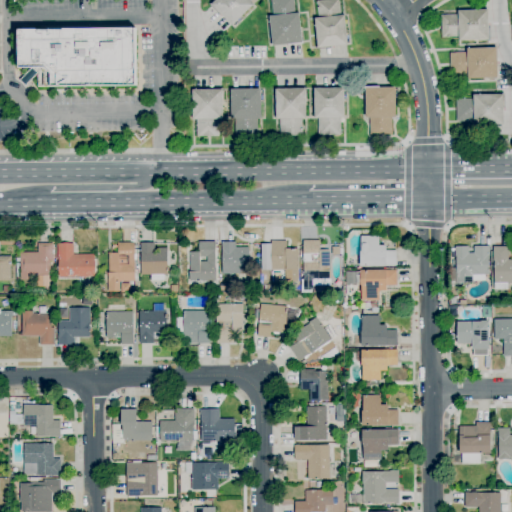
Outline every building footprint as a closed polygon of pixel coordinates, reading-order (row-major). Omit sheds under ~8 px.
[(232,26),(220,14),(219,15),(210,5),(215,0),(253,0),(251,2),(253,5),(232,26)] [(272,46),(269,16),(273,16),(271,0),(293,0),(295,13),(299,13),(302,41),(303,41),(303,44),(288,46),(288,45),(272,46)] [(317,49),(316,46),(317,46),(314,18),(318,17),(317,1),(324,0),(339,0),(341,15),(344,15),(348,45),(346,45),(346,44),(331,46),(332,48),(317,49)] [(459,41),(459,37),(442,37),(441,15),(458,15),(458,11),(488,10),(489,40),(459,41)] [(38,73),(25,86),(19,81),(32,68),(18,68),(18,30),(136,29),(137,86),(38,87),(38,73)] [(468,79),(468,75),(451,75),(450,53),(467,52),(466,49),(496,48),(498,78),(468,79)] [(392,134),(370,134),(370,118),(366,118),(365,89),(364,89),(364,86),(379,86),(379,87),(395,87),(396,117),(392,117),(392,134)] [(235,137),(235,119),(231,119),(231,88),(245,88),(245,89),(261,89),(261,119),(258,119),(258,136),(235,137)] [(280,136),(279,119),(276,119),(275,89),(305,88),(306,119),(302,119),(303,136),(280,136)] [(318,135),(318,118),(315,118),(314,89),(344,88),(345,118),(341,118),(341,135),(318,135)] [(219,136),(197,137),(196,120),(192,120),(192,90),(222,89),(223,119),(219,119),(219,136)] [(503,124),(473,125),(473,121),(456,121),(456,99),(473,99),(473,95),(503,95),(503,124)] [(360,267),(359,252),(361,252),(361,236),(379,235),(379,246),(386,245),(386,251),(396,250),(396,266),(384,266),(360,267)] [(313,289),(303,289),(303,278),(303,241),(320,241),(320,250),(329,250),(329,270),(331,270),(331,280),(313,280),(313,289)] [(108,292),(108,273),(110,272),(109,253),(118,253),(118,243),(133,242),(135,281),(120,282),(120,292),(108,292)] [(216,281),(189,281),(189,279),(189,273),(189,272),(190,272),(190,252),(200,252),(199,242),(215,242),(216,281)] [(250,274),(222,274),(222,242),(236,242),(236,247),(249,247),(250,274)] [(285,282),(285,270),(272,271),(272,270),(265,270),(265,263),(271,263),(271,242),(287,242),(287,249),(298,248),(299,282),(285,282)] [(38,287),(38,280),(21,280),(20,262),(16,262),(16,258),(21,258),(20,256),(20,253),(38,252),(38,244),(53,243),(53,261),(50,261),(51,287),(38,287)] [(164,281),(151,281),(151,275),(140,275),(140,257),(141,257),(140,243),(154,243),(154,253),(159,253),(159,248),(167,248),(167,270),(168,270),(168,275),(164,275),(164,281)] [(87,278),(80,278),(80,277),(59,277),(59,257),(58,257),(57,244),(73,244),(73,254),(95,254),(95,277),(87,277),(87,278)] [(456,285),(456,266),(450,266),(450,255),(455,255),(455,247),(469,246),(469,253),(474,253),(473,246),(490,246),(490,257),(489,257),(489,275),(485,275),(485,281),(473,281),(473,283),(465,283),(465,285),(456,285)] [(494,290),(494,265),(493,265),(493,247),(508,246),(509,260),(511,260),(511,282),(507,283),(508,289),(494,290)] [(0,256),(11,256),(11,282),(0,282),(0,256)] [(379,301),(361,301),(361,285),(360,285),(360,271),(386,270),(397,270),(397,286),(387,286),(387,291),(379,291),(379,301)] [(357,284),(347,284),(347,272),(357,272),(357,284)] [(121,292),(121,283),(130,283),(130,292),(121,292)] [(233,344),(217,344),(216,304),(243,304),(243,313),(242,313),(242,334),(233,333),(233,344)] [(270,338),(257,337),(261,304),(287,307),(285,333),(275,332),(275,327),(271,327),(270,338)] [(190,344),(190,338),(187,338),(187,337),(184,337),(184,335),(177,335),(176,318),(183,318),(183,311),(209,311),(209,306),(213,306),(214,333),(210,333),(210,343),(190,344)] [(482,318),(482,306),(490,306),(490,317),(482,318)] [(40,345),(40,336),(20,337),(20,327),(22,327),(21,311),(33,310),(33,314),(39,313),(39,307),(46,307),(46,314),(54,313),(54,318),(51,318),(51,328),(54,328),(55,345),(40,345)] [(75,345),(58,345),(58,321),(67,321),(70,321),(70,308),(89,308),(90,337),(75,337),(75,345)] [(297,318),(287,316),(288,308),(298,310),(297,318)] [(0,309),(1,309),(1,311),(12,311),(11,336),(0,336),(0,309)] [(154,344),(139,344),(139,311),(166,311),(166,332),(167,332),(167,338),(154,338),(154,344)] [(134,345),(121,345),(121,333),(115,334),(115,339),(106,339),(106,312),(133,312),(134,345)] [(386,346),(361,346),(360,327),(362,327),(362,322),(360,322),(360,318),(362,318),(362,316),(380,315),(380,325),(387,325),(387,330),(397,330),(398,346),(386,346)] [(299,361),(290,347),(298,342),(293,334),(298,331),(298,330),(302,328),(310,323),(309,322),(316,317),(331,340),(299,361)] [(511,356),(504,357),(503,339),(494,340),(494,320),(511,319),(511,356)] [(487,355),(474,355),(474,350),(472,350),(472,344),(457,344),(457,322),(481,322),(481,321),(489,321),(489,349),(487,349),(487,355)] [(362,381),(362,365),(361,365),(361,350),(387,350),(397,350),(397,365),(387,366),(387,371),(380,371),(380,380),(362,381)] [(328,401),(310,401),(310,390),(307,390),(307,400),(300,400),(300,388),(301,388),(300,385),(300,370),(316,370),(316,371),(328,371),(328,401)] [(399,426),(362,426),(362,411),(362,396),(381,395),(381,405),(388,405),(388,410),(398,410),(399,426)] [(61,437),(52,437),(52,436),(36,437),(36,434),(35,434),(35,428),(36,428),(36,425),(23,425),(9,425),(9,412),(10,412),(10,408),(11,408),(11,407),(14,407),(14,411),(16,411),(16,414),(23,414),(23,405),(53,405),(53,421),(60,421),(61,437)] [(299,441),(295,441),(295,428),(299,428),(299,427),(306,427),(306,407),(326,407),(327,440),(299,441)] [(112,444),(112,425),(121,425),(121,409),(136,409),(136,422),(152,422),(152,441),(124,441),(124,444),(112,444)] [(190,451),(176,451),(179,441),(160,441),(160,421),(175,421),(175,420),(169,420),(169,414),(175,414),(175,409),(195,409),(195,425),(193,425),(193,440),(194,440),(190,451)] [(234,446),(220,446),(220,441),(201,441),(201,415),(200,415),(200,409),(220,409),(220,419),(234,419),(234,446)] [(462,465),(462,454),(460,454),(459,436),(459,427),(476,426),(475,422),(490,422),(490,435),(490,454),(480,454),(480,464),(462,465)] [(511,461),(511,459),(498,459),(498,428),(509,427),(510,435),(511,435),(511,461)] [(363,460),(363,445),(362,445),(362,430),(388,430),(388,429),(398,429),(399,445),(388,445),(388,450),(381,451),(381,460),(363,460)] [(61,476),(51,476),(51,475),(37,475),(37,474),(24,474),(24,444),(40,444),(53,444),(53,459),(61,459),(61,476)] [(150,454),(138,454),(138,444),(150,444),(150,454)] [(308,479),(307,460),(295,460),(294,445),(299,445),(309,445),(329,445),(330,465),(337,464),(337,477),(330,477),(330,479),(308,479)] [(218,490),(192,490),(191,474),(185,474),(185,463),(225,463),(225,462),(229,462),(229,479),(218,479),(218,490)] [(142,497),(142,496),(131,496),(131,497),(127,497),(126,476),(139,476),(139,469),(146,469),(146,463),(157,463),(157,497),(142,497)] [(387,506),(387,505),(367,505),(367,503),(364,503),(363,483),(362,483),(362,472),(390,471),(390,470),(399,470),(399,483),(386,483),(386,489),(399,489),(399,505),(389,505),(389,506),(387,506)] [(484,487),(484,478),(493,478),(493,486),(484,487)] [(27,511),(21,511),(21,503),(20,503),(19,482),(24,482),(24,483),(43,482),(43,480),(61,479),(61,494),(52,494),(52,511),(27,511)] [(294,511),(294,501),(306,501),(305,490),(333,490),(333,506),(325,506),(325,511),(294,511)] [(479,511),(479,507),(465,507),(465,492),(469,492),(469,493),(501,493),(501,511),(479,511)]
